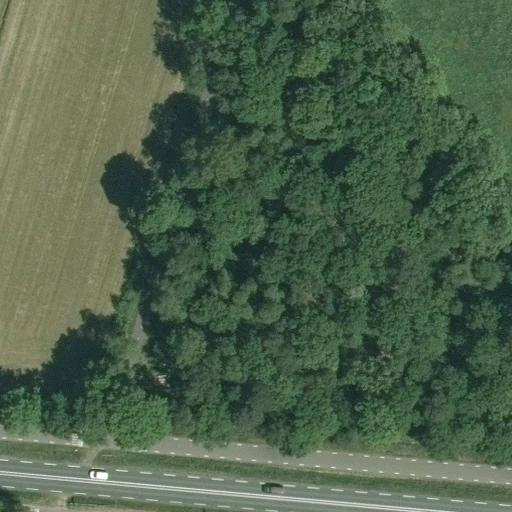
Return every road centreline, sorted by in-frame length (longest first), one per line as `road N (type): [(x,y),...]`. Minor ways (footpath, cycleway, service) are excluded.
road 1 (unclassified): [(240,0),(109,439)]
road 2 (primary): [(432,511),(0,472)]
road 3 (unclassified): [(511,476),(109,439)]
